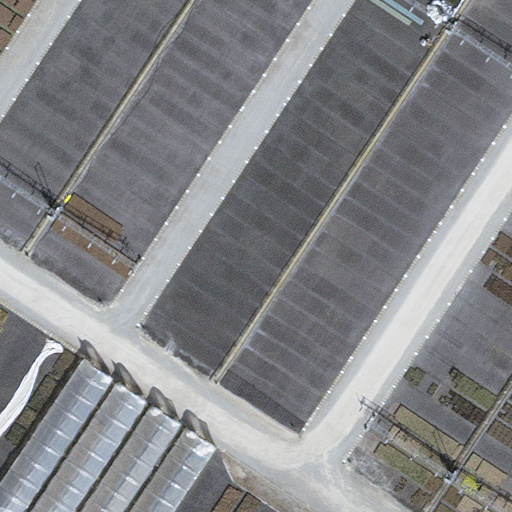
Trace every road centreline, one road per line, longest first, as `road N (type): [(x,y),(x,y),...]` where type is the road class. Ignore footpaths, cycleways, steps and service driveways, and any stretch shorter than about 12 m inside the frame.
road 1 (track): [(368,511),(0,266)]
road 2 (track): [(336,0),(110,340)]
road 3 (track): [(511,169),(310,473)]
